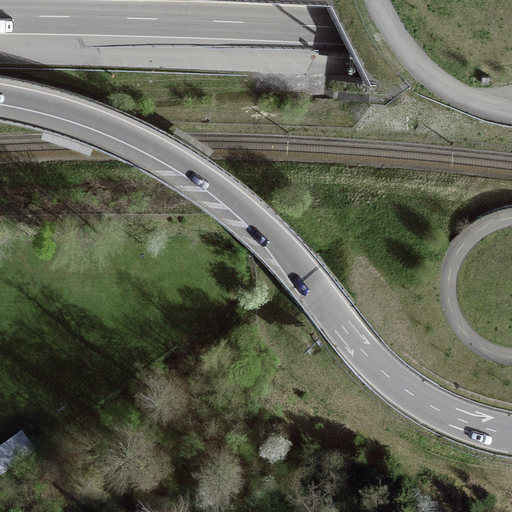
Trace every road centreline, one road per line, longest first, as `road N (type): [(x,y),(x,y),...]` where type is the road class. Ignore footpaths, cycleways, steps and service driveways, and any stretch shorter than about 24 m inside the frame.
road 1 (motorway): [(0,94),(106,124),(215,184),(284,249),(379,369),(429,406),(511,434)]
road 2 (motorway): [(0,16),(511,39)]
road 3 (track): [(491,104),(445,93),(397,41),(374,0)]
